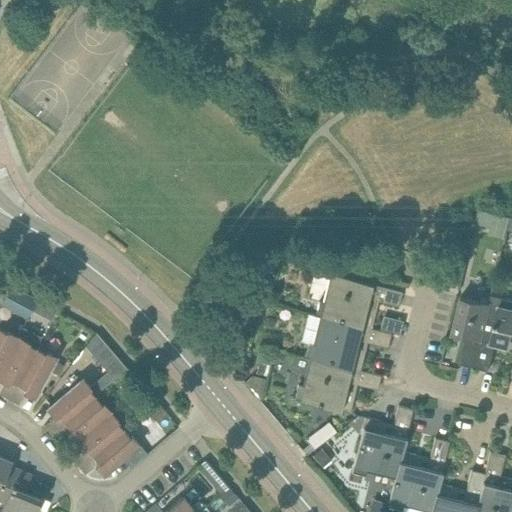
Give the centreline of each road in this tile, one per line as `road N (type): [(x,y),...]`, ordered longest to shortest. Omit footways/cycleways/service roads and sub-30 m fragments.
road 1 (tertiary): [(222,405),(141,311),(74,255),(1,212)]
road 2 (residential): [(511,409),(424,386),(412,373),(426,295)]
road 3 (unclassified): [(95,511),(222,405)]
road 4 (tertiary): [(312,511),(222,405)]
road 5 (residential): [(95,511),(26,430),(0,412)]
